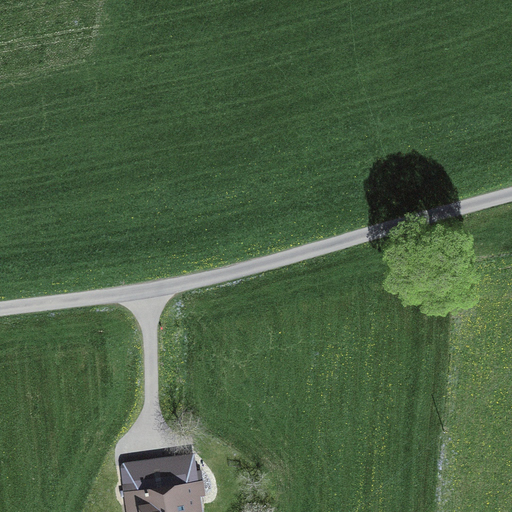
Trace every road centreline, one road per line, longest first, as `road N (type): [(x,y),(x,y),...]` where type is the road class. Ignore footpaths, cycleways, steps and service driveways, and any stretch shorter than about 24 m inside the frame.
road 1 (unclassified): [(149,293),(511,193)]
road 2 (unclassified): [(0,310),(149,293)]
road 3 (unclassified): [(149,293),(157,436)]
